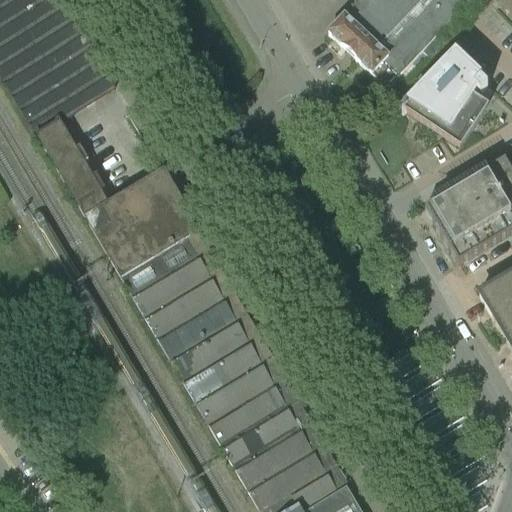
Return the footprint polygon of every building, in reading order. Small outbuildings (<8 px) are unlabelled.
[(59,0),(0,0),(0,78),(35,137),(86,222),(122,283),(257,511),(359,511),(348,493),(350,491),(199,237),(164,176),(108,209),(100,195),(105,192),(97,178),(91,181),(83,167),(88,164),(80,150),(75,153),(59,126),(115,93),(59,0)] [(362,0),(328,38),(387,93),(424,54),(432,62),(445,47),(437,40),(470,5),(479,14),(492,0),(362,0)] [(455,63),(402,119),(403,120),(406,116),(459,151),(486,112),(481,109),(488,98),(486,96),(487,94),(455,63)] [(459,270),(511,237),(511,179),(505,167),(425,214),(459,270)] [(511,280),(479,299),(491,320),(495,326),(499,332),(504,338),(509,343),(511,346),(511,280)]
